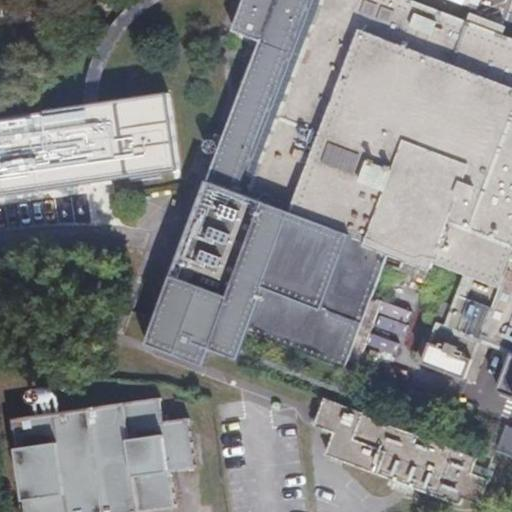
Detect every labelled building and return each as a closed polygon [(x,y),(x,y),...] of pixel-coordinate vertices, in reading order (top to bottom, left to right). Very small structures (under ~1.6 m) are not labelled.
[(511,36),(421,0),(249,0),(237,28),(266,39),(212,187),(153,347),(207,372),(216,349),(244,360),(349,402),(370,342),(396,275),(427,266),(459,278),(439,329),(431,326),(416,367),(457,383),(473,343),(510,358),(496,394),(511,399),(511,36)] [(0,196),(184,172),(175,94),(84,106),(0,118),(0,196)] [(41,412),(63,409),(59,387),(37,391),(41,412)] [(154,399),(9,420),(22,511),(129,511),(169,506),(164,469),(189,465),(183,418),(157,421),(154,399)] [(471,462),(356,418),(357,417),(318,403),(308,429),(328,437),(320,457),(453,508),(455,501),(475,508),(488,474),(469,466),(471,462)] [(511,426),(509,425),(500,446),(511,450),(511,426)]
